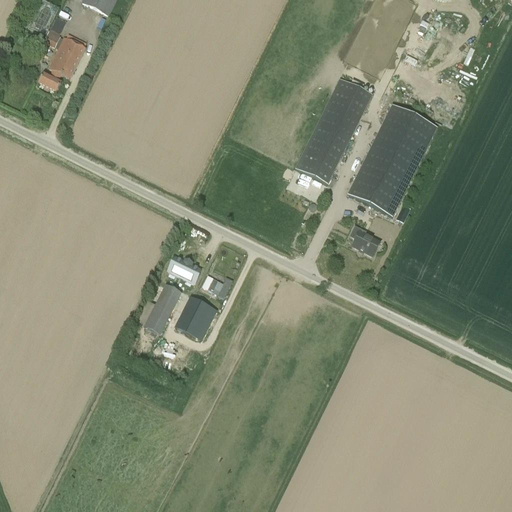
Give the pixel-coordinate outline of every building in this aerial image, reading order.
[(39,0),(27,25),(45,34),(58,8),(43,0),(39,0)] [(108,19),(117,0),(83,0),(81,5),(108,19)] [(43,45),(55,51),(60,39),(59,39),(66,24),(56,19),(43,45)] [(70,82),(85,52),(63,40),(48,71),(70,82)] [(56,96),(61,86),(43,76),(37,87),(56,96)] [(295,171),(327,188),(372,98),(339,82),(295,171)] [(347,198),(392,220),(436,131),(392,108),(347,198)] [(403,208),(396,222),(403,226),(410,211),(403,208)] [(378,243),(365,237),(367,233),(354,227),(349,237),(355,240),(351,247),(352,248),(372,257),(372,258),(379,243),(378,243)] [(167,274),(193,287),(194,283),(195,284),(199,276),(198,276),(200,272),(191,268),(191,267),(184,263),(183,264),(174,259),(167,274)] [(226,281),(223,286),(207,278),(201,290),(224,301),(230,290),(232,284),(226,281)] [(159,339),(181,296),(165,287),(143,330),(144,331),(143,331),(159,339)]
